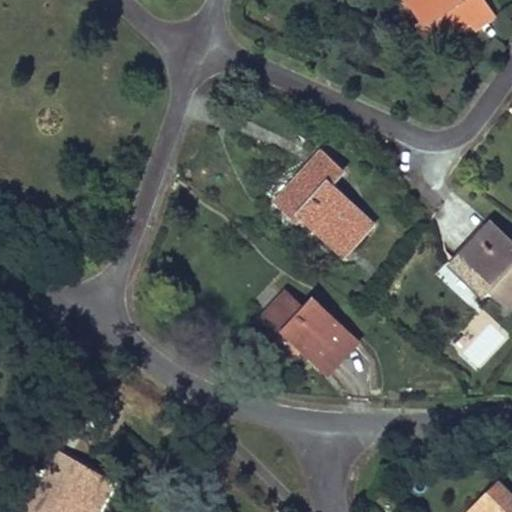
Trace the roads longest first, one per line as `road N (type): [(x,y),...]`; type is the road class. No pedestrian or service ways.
road 1 (residential): [(202,46),(429,142),(472,125),(511,74)]
road 2 (residential): [(202,46),(96,325)]
road 3 (residential): [(324,429),(181,386),(96,325)]
road 4 (residential): [(511,419),(324,429)]
